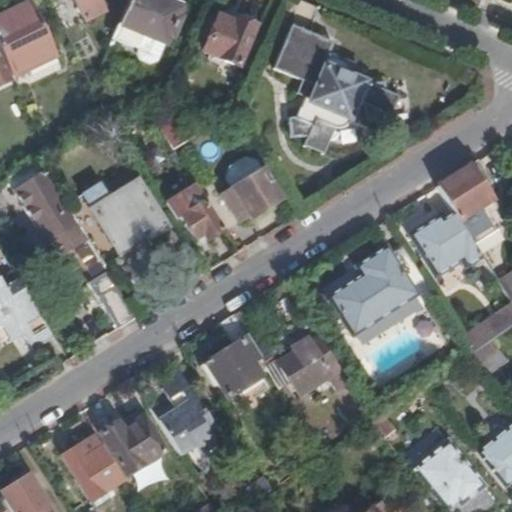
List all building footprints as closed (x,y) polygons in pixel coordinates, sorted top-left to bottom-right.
[(71,0),(84,25),(102,16),(94,0),(71,0)] [(128,0),(114,37),(140,48),(144,40),(164,48),(168,39),(170,40),(178,24),(180,24),(180,22),(176,20),(179,13),(181,14),(181,13),(159,3),(160,1),(157,0),(128,0)] [(30,5),(0,19),(0,55),(12,80),(56,59),(30,5)] [(232,26),(219,21),(204,56),(237,70),(253,32),(234,23),(232,26)] [(307,104),(303,102),(296,121),(286,122),(288,142),(304,141),(301,151),(304,152),(305,149),(320,156),(319,159),(321,160),(332,134),(337,135),(341,134),(345,130),(346,127),(366,136),(366,138),(387,133),(386,119),(389,120),(397,100),(382,93),(381,87),(368,88),(343,76),(346,67),(327,58),(331,46),(290,29),(271,72),(299,84),(313,90),(307,104)] [(144,40),(140,48),(139,50),(141,59),(151,63),(159,59),(164,48),(144,40)] [(0,92),(9,88),(0,69),(0,92)] [(294,98),(303,102),(307,104),(313,90),(299,84),(294,98)] [(179,121),(153,124),(171,153),(191,140),(179,121)] [(225,181),(232,191),(261,172),(256,163),(244,161),(229,170),(225,181)] [(36,163),(12,179),(17,186),(41,171),(36,163)] [(469,170),(436,191),(452,215),(473,248),(498,232),(484,209),(490,204),(469,170)] [(261,172),(232,191),(221,199),(238,225),(249,219),(251,221),(280,203),(261,172)] [(66,211),(43,175),(13,194),(48,249),(52,246),(61,260),(86,244),(66,211)] [(86,244),(105,272),(149,245),(148,242),(151,240),(149,237),(164,228),(137,186),(110,203),(100,188),(78,200),(80,203),(66,211),(86,244)] [(164,207),(175,225),(179,222),(193,243),(202,238),(206,244),(222,233),(194,189),(164,207)] [(395,220),(404,236),(435,219),(426,203),(395,220)] [(464,271),(480,260),(473,248),(452,215),(440,222),(437,219),(407,237),(434,280),(459,264),(464,271)] [(361,280),(328,301),(352,340),(416,299),(386,251),(355,271),(361,280)] [(326,296),(358,279),(354,272),(322,289),(326,296)] [(511,309),(511,276),(497,285),(510,305),(511,309)] [(32,355),(39,351),(33,340),(46,332),(17,284),(3,292),(0,288),(0,331),(1,333),(19,322),(26,334),(21,337),(22,339),(32,355)] [(98,300),(118,332),(135,321),(115,289),(98,300)] [(489,344),(511,328),(511,309),(510,305),(495,315),(496,317),(461,342),(471,357),(489,344)] [(231,319),(259,361),(278,392),(289,386),(297,399),(325,381),(334,394),(347,386),(319,342),(310,348),(306,343),(290,353),(293,357),(279,366),(277,362),(278,361),(246,310),(231,319)] [(231,319),(219,327),(233,348),(205,366),(227,400),(260,380),(251,365),(259,361),(231,319)] [(10,347),(22,339),(21,337),(26,334),(19,322),(1,333),(10,347)] [(39,351),(53,343),(46,332),(33,340),(39,351)] [(505,364),(489,344),(471,357),(488,377),(505,364)] [(143,404),(179,460),(193,452),(198,460),(214,448),(207,436),(214,432),(178,377),(170,382),(173,386),(178,394),(166,402),(168,407),(173,414),(165,419),(160,412),(152,399),(143,404)] [(178,394),(173,386),(161,394),(166,402),(178,394)] [(168,407),(160,412),(165,419),(173,414),(168,407)] [(139,413),(100,438),(127,479),(165,455),(139,413)] [(371,425),(384,442),(393,435),(380,418),(371,425)] [(371,425),(363,431),(376,448),(384,442),(371,425)] [(511,427),(475,457),(502,491),(511,482),(511,427)] [(124,485),(95,440),(61,461),(90,506),(124,485)] [(409,473),(441,511),(445,511),(456,503),(460,508),(484,489),(446,442),(409,473)] [(306,459),(311,466),(321,459),(316,452),(306,459)] [(16,488),(1,497),(10,511),(47,511),(25,476),(13,484),(16,488)] [(245,491),(254,505),(271,493),(262,479),(245,491)] [(388,511),(381,503),(370,511),(388,511)]
